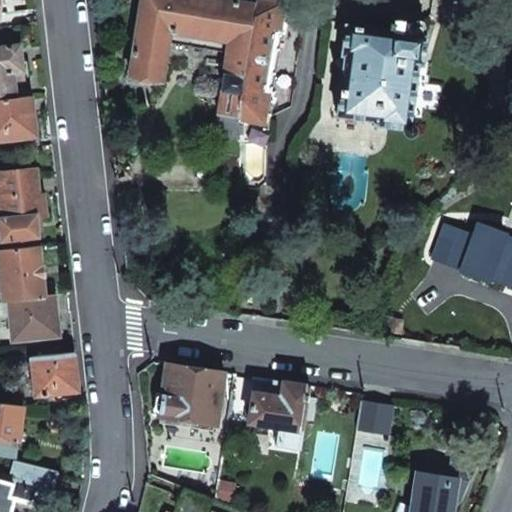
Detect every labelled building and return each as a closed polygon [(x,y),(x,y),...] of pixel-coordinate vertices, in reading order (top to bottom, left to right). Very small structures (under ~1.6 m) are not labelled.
[(143,0),(132,75),(161,80),(168,42),(171,30),(169,29),(172,0),(143,0)] [(168,42),(230,54),(210,167),(228,170),(226,184),(240,185),(241,119),(255,6),(226,1),(226,0),(172,0),(169,29),(171,30),(168,42)] [(256,0),(255,6),(241,119),(252,120),(262,122),(283,3),(263,0),(256,0)] [(375,125),(410,129),(418,64),(423,64),(426,34),(401,31),(402,20),(394,20),(393,23),(389,22),(389,28),(393,28),(393,30),(346,25),(342,55),(345,56),(336,116),(375,121),(375,125)] [(0,100),(15,99),(12,79),(23,78),(19,46),(0,47),(0,100)] [(0,139),(35,135),(31,97),(15,99),(0,100),(0,139)] [(3,240),(5,250),(37,246),(36,237),(38,237),(35,216),(45,215),(42,194),(37,195),(34,169),(0,173),(0,221),(2,240),(3,240)] [(120,217),(121,229),(133,228),(132,216),(120,217)] [(511,237),(504,235),(504,233),(478,224),(461,271),(488,280),(489,277),(511,285),(511,237)] [(0,250),(0,271),(3,301),(8,300),(45,296),(39,246),(37,246),(5,250),(0,250)] [(8,300),(13,340),(59,335),(55,295),(45,296),(8,300)] [(30,357),(35,397),(79,391),(75,353),(75,352),(30,357)] [(158,415),(217,424),(224,372),(166,363),(163,379),(161,394),(156,393),(153,411),(159,411),(158,415)] [(248,421),(304,430),(307,408),(310,385),(275,380),(272,395),(253,391),(248,421)] [(357,426),(387,430),(391,406),(361,401),(357,426)] [(0,454),(14,457),(16,440),(17,440),(23,406),(0,402),(0,454)] [(48,409),(45,428),(83,433),(82,414),(48,409)] [(443,475),(417,471),(415,486),(422,492),(418,508),(416,511),(453,511),(454,509),(462,499),(469,480),(464,461),(466,456),(460,455),(453,454),(451,465),(443,475)] [(0,478),(0,511),(11,511),(15,499),(49,507),(58,470),(14,458),(8,481),(0,478)] [(415,486),(410,511),(416,511),(418,508),(422,492),(415,486)] [(177,510),(182,511),(202,511),(209,497),(186,488),(177,510)]
